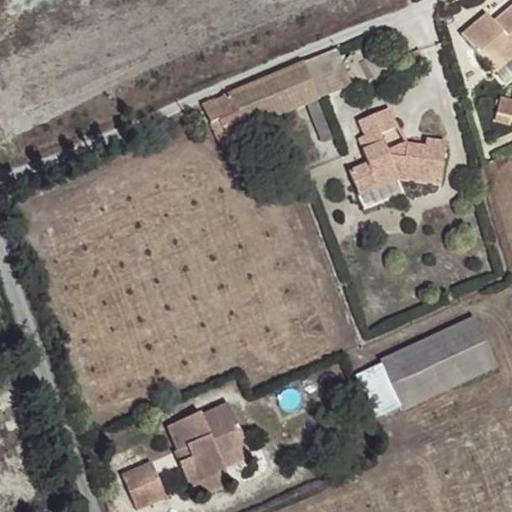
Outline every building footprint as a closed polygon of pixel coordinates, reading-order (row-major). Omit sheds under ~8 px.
[(461,38),(483,65),(508,45),(511,48),(511,8),(493,24),(486,16),(461,38)] [(511,48),(508,45),(483,65),(489,71),(511,51),(511,48)] [(305,65),(320,101),(351,88),(337,52),(305,65)] [(303,108),(320,101),(305,65),(304,63),(287,70),(303,108)] [(303,108),(287,70),(201,105),(223,152),(266,133),(262,125),(303,108)] [(511,106),(511,105),(499,102),(494,122),(507,125),(511,106)] [(393,108),(360,120),(366,136),(358,139),(368,166),(349,173),(358,198),(399,182),(441,185),(444,142),(423,141),(423,148),(408,147),(392,153),(385,133),(400,127),(393,108)] [(473,318),(379,361),(403,412),(496,369),(473,318)] [(227,404),(167,430),(176,452),(173,454),(191,494),(198,499),(230,484),(224,470),(250,458),(227,404)] [(151,468),(123,479),(136,509),(163,498),(151,468)]
